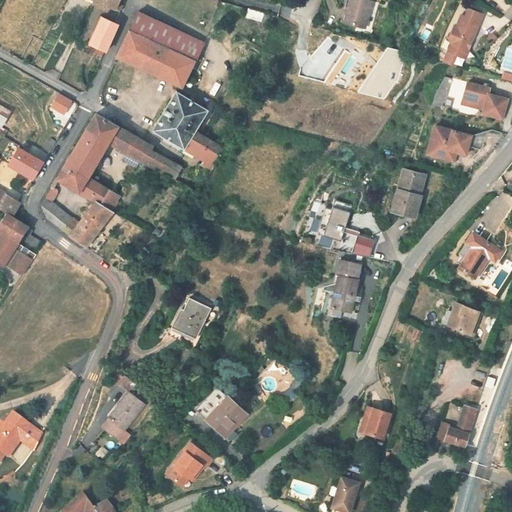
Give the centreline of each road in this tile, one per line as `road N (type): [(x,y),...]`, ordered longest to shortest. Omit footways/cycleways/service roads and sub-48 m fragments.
road 1 (residential): [(32,511),(119,299),(111,276),(31,215),(92,106)]
road 2 (residential): [(511,148),(408,268),(366,369),(333,417),(245,485)]
road 3 (unclassified): [(394,511),(413,483),(439,466),(473,468),(511,485)]
